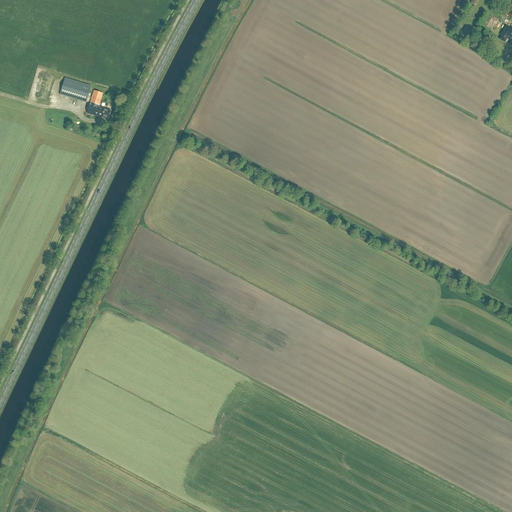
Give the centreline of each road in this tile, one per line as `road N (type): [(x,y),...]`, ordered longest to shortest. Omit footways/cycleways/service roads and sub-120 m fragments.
road 1 (track): [(229,0),(146,157),(0,473)]
road 2 (primary): [(0,400),(196,0)]
